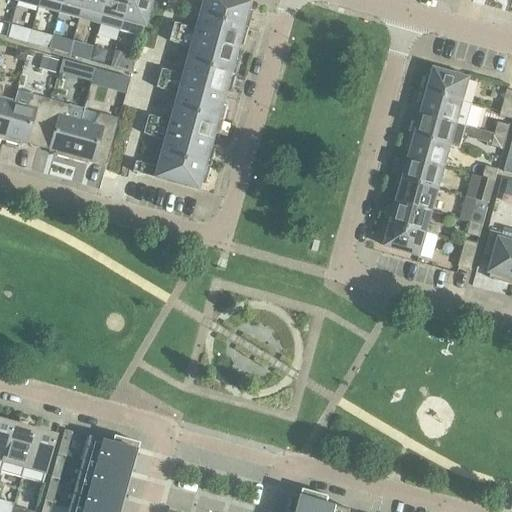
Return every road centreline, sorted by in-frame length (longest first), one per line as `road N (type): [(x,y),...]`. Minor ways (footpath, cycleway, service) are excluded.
road 1 (residential): [(0,177),(221,238),(288,0)]
road 2 (residential): [(511,324),(342,273),(409,13)]
road 3 (residential): [(141,511),(161,432),(0,387)]
road 4 (residential): [(462,511),(266,459)]
